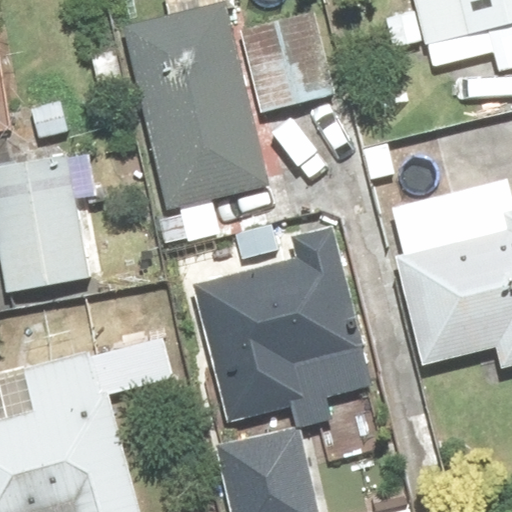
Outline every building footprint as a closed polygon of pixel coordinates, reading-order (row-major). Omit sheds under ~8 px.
[(389,12),(399,59),(511,33),(511,0),(414,0),(416,6),(389,12)] [(347,6),(230,33),(252,129),(369,102),(347,6)] [(214,12),(114,39),(158,203),(258,176),(214,12)] [(511,200),(387,224),(409,371),(511,356),(511,200)] [(332,233),(182,263),(214,416),(363,386),(332,233)] [(0,511),(150,511),(104,388),(161,371),(146,312),(126,320),(116,281),(0,329),(0,511)]
